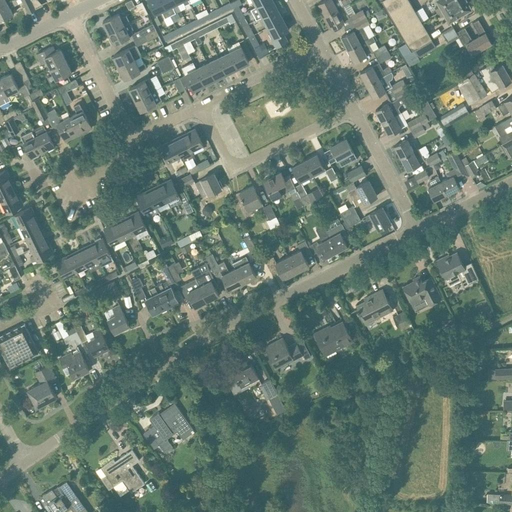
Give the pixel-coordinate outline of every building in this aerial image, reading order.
[(36,9),(30,0),(12,0),(0,6),(0,19),(13,14),(10,7),(22,1),(28,13),(36,9)] [(148,0),(152,7),(155,13),(161,10),(165,18),(170,16),(161,0),(148,0)] [(175,0),(161,0),(170,16),(176,13),(172,5),(176,2),(175,0)] [(234,0),(230,2),(233,8),(237,16),(243,13),(238,4),(243,2),(242,0),(234,0)] [(272,0),(267,0),(258,5),(263,16),(277,9),(272,0)] [(323,0),(319,3),(325,15),(344,5),(345,5),(351,2),(353,0),(323,0)] [(412,51),(432,39),(431,39),(432,39),(409,0),(378,0),(380,2),(382,1),(406,42),(411,51),(412,51)] [(435,8),(437,12),(458,0),(436,0),(440,5),(435,8)] [(467,0),(458,0),(437,12),(440,17),(445,14),(449,21),(472,8),(467,0)] [(136,4),(142,16),(148,13),(142,1),(136,4)] [(233,8),(230,2),(219,7),(222,13),(233,8)] [(325,15),(323,16),(327,24),(329,23),(332,28),(344,21),(344,20),(351,16),(351,15),(355,13),(351,12),(349,13),(344,5),(325,15)] [(208,13),(211,18),(222,13),(219,7),(208,13)] [(383,8),(374,13),(377,17),(380,18),(386,15),(383,8)] [(277,9),(263,16),(266,21),(264,22),(266,28),(283,19),(277,9)] [(355,13),(351,15),(351,16),(355,23),(366,16),(371,14),(368,9),(364,11),(363,9),(355,13)] [(103,21),(108,32),(124,24),(119,13),(103,21)] [(198,18),(200,24),(211,18),(208,13),(198,18)] [(243,27),(249,24),(243,13),(237,16),(243,27)] [(215,22),(218,27),(229,21),(230,23),(235,21),(231,14),(215,22)] [(366,16),(355,23),(358,29),(363,27),(368,24),(370,23),(366,16)] [(187,23),(190,29),(200,24),(198,18),(193,20),(192,17),(186,20),(187,23)] [(266,28),(268,32),(271,38),(276,47),(288,41),(283,32),(288,30),(283,19),(266,28)] [(442,33),(447,41),(448,43),(459,37),(463,44),(464,45),(466,44),(472,53),(483,47),(492,42),(478,19),(472,23),(480,35),(472,40),(465,27),(458,31),(456,32),(453,27),(442,33)] [(130,36),(133,34),(131,30),(133,29),(129,22),(124,24),(108,32),(114,44),(130,36)] [(218,27),(215,22),(204,27),(206,32),(218,27)] [(141,29),(144,35),(156,29),(153,23),(141,29)] [(176,29),(179,34),(190,29),(187,23),(176,29)] [(249,37),(255,34),(249,24),(243,27),(249,37)] [(206,32),(204,27),(192,33),(195,38),(196,38),(199,44),(202,43),(202,40),(200,36),(206,32)] [(354,30),(341,36),(348,49),(357,44),(367,39),(369,38),(363,27),(358,29),(354,31),(354,30)] [(179,34),(176,29),(173,30),(172,28),(162,33),(166,41),(179,34)] [(147,41),(159,35),(156,29),(144,35),(147,41)] [(192,33),(181,38),(184,44),(195,38),(192,33)] [(249,37),(260,58),(269,53),(264,42),(260,44),(255,34),(249,37)] [(357,44),(348,49),(354,61),(367,55),(367,54),(373,51),(369,44),(375,41),(373,36),(369,38),(367,39),(357,44)] [(184,44),(181,38),(165,47),(167,52),(184,44)] [(432,39),(412,51),(415,55),(417,54),(419,57),(436,47),(432,39)] [(406,42),(398,46),(404,56),(411,51),(406,42)] [(379,48),(373,51),(376,57),(388,50),(384,44),(379,48)] [(47,61),(50,68),(66,60),(61,48),(55,51),(53,45),(36,53),(41,64),(47,61)] [(142,56),(139,50),(136,45),(129,48),(113,56),(119,67),(135,59),(142,56)] [(230,52),(238,67),(249,61),(241,47),(230,52)] [(388,50),(376,57),(379,63),(379,62),(380,63),(391,56),(388,50)] [(219,58),(226,73),(238,67),(230,52),(219,58)] [(157,61),(160,67),(172,61),(169,55),(157,61)] [(226,73),(219,58),(208,63),(215,78),(226,73)] [(147,68),(144,63),(138,66),(135,59),(119,67),(119,68),(118,69),(120,74),(122,73),(125,79),(134,74),(140,71),(147,68)] [(50,82),(56,79),(72,71),(66,60),(50,68),(54,74),(48,77),(50,82)] [(20,61),(14,64),(23,81),(29,78),(20,61)] [(163,73),(175,67),(172,61),(160,67),(163,73)] [(194,64),(193,62),(182,67),(183,69),(185,74),(188,80),(193,89),(204,84),(196,69),(197,69),(194,64)] [(372,66),(360,72),(367,84),(379,78),(392,71),(389,65),(383,69),(380,63),(379,62),(379,63),(373,66),(372,66)] [(208,63),(197,69),(196,69),(204,84),(215,78),(208,63)] [(502,63),(494,68),(477,78),(474,73),(457,83),(459,86),(459,87),(469,105),(476,101),(487,94),(481,83),(494,76),(501,86),(511,80),(502,63)] [(379,78),(367,84),(373,97),(392,87),(392,86),(389,80),(392,78),(393,73),(392,71),(379,78)] [(16,94),(21,92),(11,72),(0,77),(0,78),(8,94),(14,91),(16,94)] [(135,99),(156,89),(151,77),(129,88),(135,99)] [(185,89),(179,77),(173,80),(179,92),(185,89)] [(0,105),(11,100),(8,94),(0,78),(0,105)] [(79,85),(76,79),(66,84),(69,90),(79,85)] [(392,86),(392,87),(395,92),(407,86),(404,80),(392,86)] [(384,105),(376,110),(382,122),(401,112),(399,108),(401,104),(405,102),(407,99),(405,95),(410,93),(407,86),(395,92),(398,98),(388,103),(384,105)] [(38,97),(39,97),(44,95),(41,88),(30,93),(29,94),(32,100),(38,97)] [(162,100),(156,89),(135,99),(141,111),(162,100)] [(423,92),(418,95),(421,101),(426,99),(423,92)] [(32,100),(29,94),(23,97),(29,109),(34,106),(35,105),(32,100)] [(511,111),(511,113),(511,96),(505,100),(505,101),(498,105),(504,115),(511,111)] [(39,97),(38,97),(32,100),(35,105),(34,106),(41,120),(48,117),(46,113),(46,112),(39,97)] [(423,114),(407,122),(408,124),(408,123),(411,129),(428,121),(437,116),(427,98),(426,99),(421,101),(417,103),(423,114)] [(485,115),(496,108),(492,101),(475,111),(481,121),(486,117),(485,115)] [(77,112),(69,115),(78,133),(90,127),(90,128),(91,127),(79,103),(73,106),(77,112)] [(469,113),(463,103),(439,117),(445,127),(469,113)] [(67,139),(78,133),(69,115),(63,119),(61,115),(59,116),(55,108),(46,112),(46,113),(48,117),(54,129),(55,129),(54,128),(59,126),(66,140),(67,139)] [(401,112),(382,122),(389,134),(398,129),(404,126),(408,124),(407,122),(405,119),(401,112)] [(13,116),(6,120),(5,120),(9,128),(4,131),(7,137),(20,130),(13,116)] [(415,136),(426,130),(425,129),(431,126),(428,121),(437,116),(428,121),(411,129),(415,136)] [(511,116),(501,123),(504,129),(511,125),(511,116)] [(44,124),(32,130),(43,151),(54,146),(44,124)] [(184,134),(191,150),(203,144),(195,129),(184,134)] [(21,135),(24,142),(31,157),(43,151),(32,130),(21,135)] [(511,130),(499,137),(503,143),(511,138),(511,130)] [(193,154),(191,150),(184,134),(172,140),(180,155),(182,159),(193,154)] [(6,149),(11,147),(6,137),(1,139),(6,149)] [(332,148),(324,152),(330,162),(338,158),(347,154),(350,161),(357,158),(346,138),(331,146),(332,148)] [(407,138),(403,140),(395,145),(401,158),(414,151),(407,138)] [(511,138),(503,143),(503,145),(508,154),(511,158),(511,156),(511,138)] [(161,145),(169,161),(180,155),(172,140),(161,145)] [(438,160),(441,159),(446,155),(443,149),(438,152),(427,158),(430,165),(432,164),(438,160)] [(420,163),(425,160),(422,154),(417,157),(414,151),(401,158),(408,170),(420,163)] [(441,181),(447,194),(460,187),(456,181),(462,178),(458,170),(464,167),(464,166),(461,160),(456,151),(448,156),(454,168),(449,171),(452,176),(441,181)] [(305,161),(313,175),(325,168),(317,153),(316,154),(317,154),(305,161)] [(198,163),(201,169),(210,164),(207,159),(198,163)] [(468,163),(466,165),(473,177),(479,174),(477,170),(479,169),(473,160),(469,162),(468,163)] [(300,181),(313,175),(305,161),(294,167),(293,166),(297,175),(300,181)] [(201,169),(198,163),(189,168),(192,173),(201,169)] [(178,175),(187,170),(185,166),(176,171),(178,175)] [(365,174),(361,166),(349,172),(353,180),(365,174)] [(331,181),(338,177),(332,167),(326,171),(331,181)] [(0,172),(0,187),(12,181),(6,170),(0,172)] [(429,177),(425,170),(415,175),(418,182),(429,177)] [(294,200),(300,197),(295,187),(293,183),(289,174),(290,177),(285,180),(281,171),(264,180),(268,189),(274,199),(289,191),(294,200)] [(214,173),(205,177),(201,179),(195,182),(202,197),(209,194),(222,188),(221,186),(222,185),(220,180),(218,181),(214,173)] [(178,180),(182,186),(194,180),(191,174),(178,180)] [(171,179),(159,184),(167,200),(170,206),(182,200),(171,179)] [(369,180),(356,186),(353,181),(343,186),(342,185),(337,188),(340,192),(347,188),(356,206),(364,201),(364,202),(377,195),(369,180)] [(17,192),(12,181),(0,187),(0,196),(2,200),(17,192)] [(435,200),(447,194),(441,181),(428,187),(435,200)] [(302,183),(295,187),(300,197),(301,197),(305,205),(312,202),(307,193),(302,183)] [(148,190),(156,205),(167,200),(159,184),(155,187),(154,184),(148,187),(149,189),(148,190)] [(262,203),(258,194),(253,185),(240,191),(242,196),(241,197),(242,198),(243,198),(249,210),(262,203)] [(307,193),(312,202),(323,195),(319,187),(307,193)] [(148,190),(137,195),(148,217),(159,211),(156,205),(148,190)] [(23,204),(17,192),(2,200),(7,211),(23,204)] [(188,199),(182,202),(188,213),(193,210),(188,199)] [(305,205),(308,211),(314,208),(311,202),(305,205)] [(271,230),(281,225),(270,203),(263,206),(270,219),(267,221),(271,230)] [(344,219),(357,212),(353,205),(340,212),(344,219)] [(15,214),(21,225),(36,218),(31,206),(15,214)] [(383,207),(374,211),(370,213),(371,214),(362,218),(365,223),(373,219),(378,229),(391,222),(383,207)] [(146,226),(138,211),(127,217),(134,232),(146,226)] [(357,212),(344,219),(348,226),(361,219),(357,212)] [(127,217),(116,222),(123,238),(134,232),(127,217)] [(36,218),(21,225),(27,237),(42,229),(36,218)] [(0,224),(0,226),(4,234),(8,232),(4,222),(0,224)] [(104,228),(108,235),(112,243),(123,238),(116,222),(104,228)] [(329,237),(336,250),(340,248),(340,249),(347,245),(345,241),(350,238),(342,223),(326,231),(329,237)] [(316,229),(322,241),(318,243),(317,241),(312,244),(318,255),(323,252),(325,257),(332,253),(332,252),(336,250),(329,237),(326,231),(323,226),(316,229)] [(42,229),(27,237),(32,248),(47,240),(42,229)] [(13,241),(8,232),(4,234),(9,243),(13,241)] [(170,234),(159,239),(163,247),(174,242),(170,234)] [(249,234),(243,237),(251,253),(257,250),(249,234)] [(189,235),(177,241),(180,247),(192,241),(189,235)] [(481,265),(474,268),(487,298),(491,296),(495,305),(503,301),(493,279),(485,283),(479,270),(492,264),(495,271),(506,266),(503,259),(511,255),(503,237),(475,251),(481,265)] [(91,244),(99,259),(110,253),(102,238),(91,244)] [(33,262),(38,259),(53,252),(47,240),(32,248),(35,254),(30,256),(33,262)] [(288,256),(296,271),(309,265),(305,258),(312,254),(308,245),(305,240),(297,244),(300,249),(288,256)] [(10,247),(15,256),(20,254),(15,244),(10,247)] [(88,265),(99,259),(91,244),(80,249),(88,265)] [(0,256),(9,252),(6,247),(0,249),(0,256)] [(80,249),(69,255),(76,270),(88,265),(80,249)] [(148,258),(147,259),(150,263),(150,264),(166,255),(164,250),(160,252),(156,254),(148,258)] [(457,252),(437,261),(449,285),(461,279),(465,287),(469,284),(469,283),(479,278),(471,261),(464,265),(457,252)] [(206,256),(214,271),(220,268),(212,253),(206,256)] [(15,256),(20,265),(24,263),(20,254),(15,256)] [(65,276),(76,270),(69,255),(57,260),(65,276)] [(266,260),(268,265),(273,274),(280,271),(283,278),(296,271),(288,256),(276,262),(273,256),(266,260)] [(139,264),(141,268),(150,263),(147,259),(139,264)] [(236,268),(243,282),(256,276),(249,261),(248,262),(247,259),(242,262),(243,264),(236,268)] [(126,266),(128,270),(137,265),(135,261),(126,266)] [(167,280),(162,283),(155,286),(166,307),(178,301),(170,284),(175,281),(166,263),(160,266),(162,269),(161,269),(167,280)] [(166,263),(175,281),(181,278),(173,263),(168,266),(166,263)] [(21,277),(15,265),(10,267),(9,268),(15,280),(21,277)] [(199,266),(192,270),(196,278),(207,300),(212,298),(213,299),(218,296),(217,295),(219,294),(215,287),(217,286),(218,286),(209,269),(202,272),(199,266)] [(220,270),(222,275),(229,289),(243,282),(236,268),(229,271),(227,267),(220,270)] [(107,275),(109,279),(118,275),(116,271),(107,275)] [(99,284),(109,279),(107,275),(97,280),(99,284)] [(130,281),(140,299),(146,296),(141,286),(143,285),(139,277),(130,281)] [(441,298),(435,285),(431,277),(422,281),(421,277),(403,286),(412,304),(425,297),(428,304),(441,298)] [(195,306),(207,300),(196,278),(180,285),(187,298),(191,296),(195,306)] [(98,294),(98,293),(101,291),(102,295),(111,290),(115,298),(121,295),(114,281),(89,294),(91,297),(98,294)] [(84,286),(86,290),(96,286),(94,282),(84,286)] [(86,290),(84,286),(75,291),(77,295),(86,290)] [(153,313),(166,307),(155,286),(149,289),(152,295),(146,298),(153,313)] [(373,297),(357,305),(359,308),(366,323),(369,329),(378,324),(375,318),(393,309),(387,298),(383,289),(371,295),(373,297)] [(62,298),(63,302),(75,296),(73,292),(62,298)] [(119,304),(113,308),(116,314),(108,318),(115,332),(129,325),(119,304)] [(486,320),(494,316),(488,304),(480,308),(486,320)] [(400,328),(411,323),(405,311),(394,317),(400,328)] [(324,328),(315,333),(319,341),(327,357),(336,352),(335,350),(353,341),(347,330),(343,321),(331,327),(331,328),(326,331),(324,328)] [(25,322),(0,334),(0,347),(10,367),(39,352),(25,322)] [(75,327),(82,342),(88,339),(81,324),(75,327)] [(76,344),(82,342),(75,327),(76,331),(69,334),(64,325),(59,328),(64,337),(58,340),(61,346),(74,339),(76,344)] [(448,329),(447,329),(448,330),(450,336),(459,332),(456,325),(448,329)] [(108,347),(109,347),(106,340),(100,328),(93,331),(96,337),(88,341),(90,345),(95,354),(101,350),(102,352),(104,352),(108,350),(109,348),(108,347)] [(303,355),(297,342),(288,347),(283,337),(265,346),(276,368),(303,355)] [(77,377),(82,375),(81,373),(89,369),(84,360),(80,351),(73,354),(72,351),(59,357),(64,368),(69,365),(70,367),(74,376),(76,375),(77,377)] [(223,368),(228,377),(228,378),(235,374),(242,388),(259,378),(251,362),(248,364),(245,360),(241,362),(240,359),(223,368)] [(33,402),(36,409),(44,404),(44,403),(56,396),(49,382),(56,379),(48,365),(36,371),(41,382),(28,389),(34,401),(33,402)] [(495,370),(495,378),(511,376),(511,367),(495,369),(495,370)] [(261,383),(268,395),(277,391),(271,378),(261,383)] [(503,410),(511,409),(511,398),(503,399),(503,410)] [(183,439),(194,431),(174,402),(174,403),(175,404),(160,414),(159,412),(150,418),(154,425),(149,429),(159,443),(160,444),(159,444),(165,452),(173,446),(167,439),(168,438),(178,431),(183,439)] [(277,407),(267,412),(270,419),(281,414),(277,407)] [(475,421),(479,415),(473,411),(469,416),(469,417),(475,421)] [(503,434),(503,439),(509,439),(511,439),(511,431),(510,431),(510,435),(503,434)] [(113,458),(101,467),(106,474),(101,478),(109,489),(114,486),(123,480),(131,491),(137,487),(138,488),(145,483),(132,465),(140,460),(132,449),(120,457),(123,461),(117,464),(113,458)] [(156,488),(152,480),(146,484),(151,491),(156,488)] [(45,511),(58,511),(70,504),(75,511),(77,511),(84,507),(72,489),(67,481),(58,487),(59,488),(54,491),(52,489),(39,497),(45,505),(47,503),(51,508),(45,511)] [(500,503),(511,503),(511,494),(488,493),(487,502),(500,503)] [(206,508),(205,508),(200,498),(194,502),(200,511),(206,508)]
